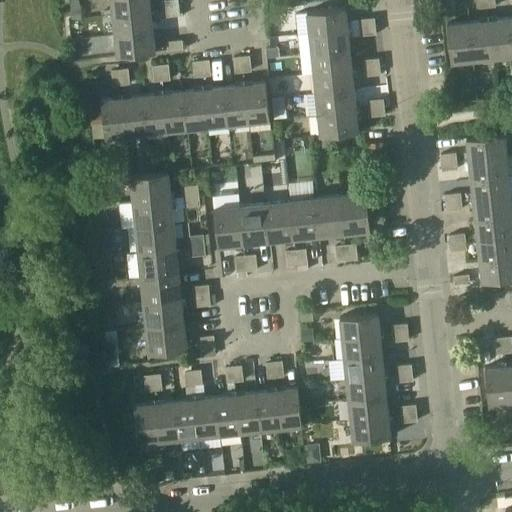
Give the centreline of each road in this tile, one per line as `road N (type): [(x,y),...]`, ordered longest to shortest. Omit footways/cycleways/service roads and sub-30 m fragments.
road 1 (residential): [(85,511),(448,473)]
road 2 (residential): [(426,265),(398,0)]
road 3 (residential): [(283,281),(290,347),(234,353),(227,287)]
road 4 (residential): [(448,473),(431,326)]
road 5 (residential): [(283,281),(426,265)]
